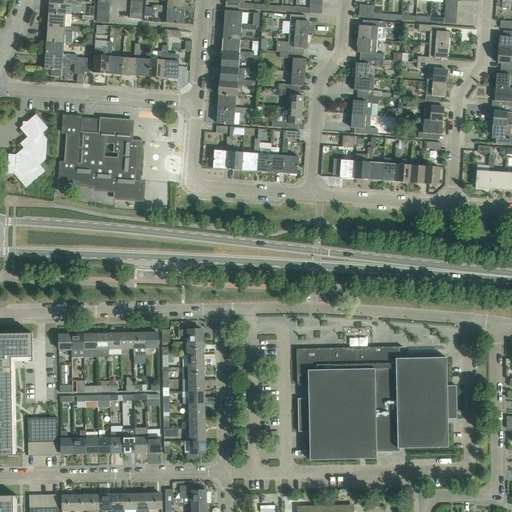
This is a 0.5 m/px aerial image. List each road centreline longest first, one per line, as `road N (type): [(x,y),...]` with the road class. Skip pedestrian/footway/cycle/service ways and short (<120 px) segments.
road 1 (secondary): [(367,262),(134,230),(0,223)]
road 2 (secondary): [(0,253),(367,262)]
road 3 (residential): [(221,309),(314,307),(495,322)]
road 4 (residential): [(425,511),(433,496),(489,495),(496,487),(495,322)]
road 5 (residential): [(226,471),(0,476)]
road 6 (residential): [(0,315),(221,309)]
road 7 (residential): [(451,204),(458,99),(483,56),(487,0)]
road 8 (residential): [(311,194),(318,85),(343,46),(346,0)]
road 9 (residential): [(311,194),(194,182),(197,101)]
road 10 (residential): [(197,101),(0,87)]
road 11 (residential): [(226,471),(221,309)]
road 12 (secondary): [(511,276),(367,262)]
road 13 (residential): [(451,204),(311,194)]
